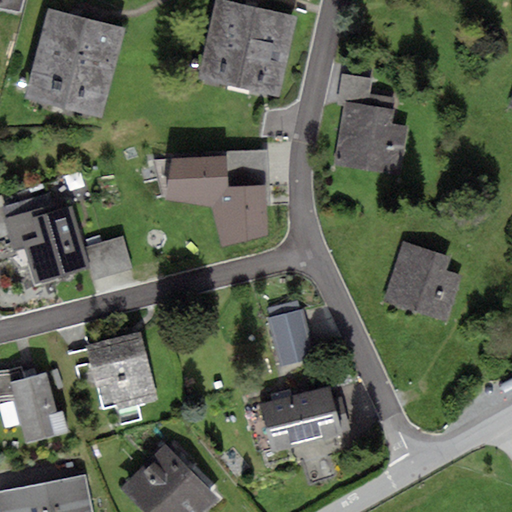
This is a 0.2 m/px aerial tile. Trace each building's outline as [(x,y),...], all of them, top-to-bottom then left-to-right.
[(297,15),(222,0),(217,0),(200,81),(280,97),(297,15)] [(106,117),(125,29),(48,12),(28,100),(106,117)] [(345,103),(368,106),(370,95),(372,79),(341,74),(337,106),(344,107),(345,103)] [(368,106),(345,103),(344,107),(335,166),(401,175),(408,126),(393,124),(395,110),(392,110),(394,98),(370,95),(368,106)] [(172,158),(166,199),(212,206),(222,246),(269,234),(267,206),(270,206),(268,150),(224,152),(224,156),(172,158)] [(0,208),(3,218),(55,203),(52,193),(0,208)] [(84,248),(72,207),(57,211),(55,203),(3,218),(13,252),(25,249),(36,284),(90,268),(84,248)] [(122,238),(84,248),(90,268),(93,280),(131,269),(122,238)] [(452,258),(403,243),(384,304),(447,325),(463,277),(447,272),(452,258)] [(267,319),(280,367),(316,358),(303,309),(267,319)] [(158,401),(141,332),(86,346),(102,410),(114,407),(116,412),(158,401)] [(0,370),(0,401),(14,400),(9,383),(25,379),(21,366),(8,370),(0,370)] [(57,413),(46,373),(25,379),(9,383),(14,400),(26,444),(69,432),(64,411),(57,413)] [(259,405),(272,451),(263,453),(267,469),(296,461),(292,449),(343,435),(338,417),(346,415),(341,396),(334,398),(330,386),(259,405)] [(121,488),(144,511),(207,511),(219,501),(165,445),(121,488)] [(94,511),(86,474),(0,492),(0,511),(94,511)]
